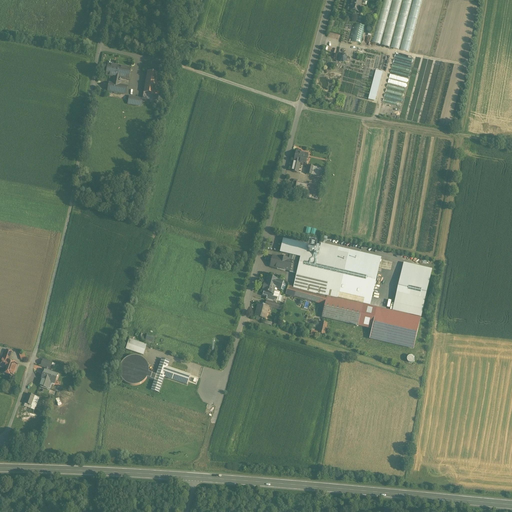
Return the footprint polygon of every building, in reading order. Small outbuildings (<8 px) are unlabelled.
[(352,0),(349,10),(357,12),(358,9),(359,9),(362,0),(361,0),(352,0)] [(391,0),(383,0),(372,43),(380,45),(391,0)] [(392,0),(381,45),(390,47),(401,0),(392,0)] [(403,0),(391,48),(399,50),(411,0),(403,0)] [(413,0),(401,50),(409,52),(422,0),(413,0)] [(365,27),(355,25),(350,42),(360,44),(365,27)] [(366,59),(370,60),(372,54),(376,55),(376,54),(378,55),(379,53),(368,50),(366,59)] [(342,54),(339,56),(338,59),(340,61),(343,62),(346,60),(346,57),(345,55),(342,54)] [(393,63),(384,102),(401,106),(405,86),(403,86),(403,82),(407,83),(413,58),(395,55),(393,63)] [(119,67),(108,65),(106,76),(114,78),(116,78),(119,67)] [(131,69),(119,67),(116,78),(120,79),(129,80),(131,69)] [(148,72),(144,93),(154,95),(156,82),(158,74),(151,72),(148,72)] [(154,95),(153,101),(157,102),(161,83),(156,82),(154,95)] [(113,84),(109,83),(107,92),(126,95),(128,87),(113,84)] [(154,95),(144,93),(143,99),(143,100),(153,101),(154,95)] [(143,99),(129,97),(128,104),(141,107),(143,100),(143,99)] [(308,155),(296,152),(294,162),(292,172),(298,173),(300,163),(306,164),(308,155)] [(306,174),(323,177),(324,168),(307,165),(306,174)] [(320,186),(296,179),(293,189),(317,195),(320,186)] [(315,239),(317,229),(307,227),(305,236),(315,239)] [(339,247),(286,235),(281,252),(274,251),(271,264),(298,270),(295,283),(289,282),(287,292),(327,302),(324,314),(410,334),(415,309),(346,292),(349,279),(359,281),(364,258),(338,252),(339,247)] [(265,279),(261,295),(279,300),(282,291),(287,292),(289,282),(285,281),(286,279),(282,278),(282,275),(269,272),(267,280),(265,279)] [(285,302),(279,300),(261,295),(257,312),(269,316),(272,304),(284,307),(285,302)] [(327,327),(328,323),(321,321),(318,333),(325,335),(326,329),(329,330),(330,327),(327,327)] [(149,341),(131,335),(128,345),(145,351),(149,341)] [(6,351),(3,360),(9,362),(12,353),(6,351)] [(149,373),(151,370),(151,365),(150,360),(147,356),(145,354),(138,351),(133,352),(130,353),(126,356),(123,361),(122,366),(123,372),(125,376),(130,379),(135,381),(140,380),(146,377),(149,373)] [(156,374),(150,372),(148,379),(154,382),(151,390),(159,393),(164,378),(187,386),(191,375),(169,367),(170,362),(161,359),(156,374)] [(17,365),(9,362),(3,360),(0,366),(0,368),(3,369),(1,373),(2,373),(3,374),(5,374),(12,377),(17,365)] [(43,360),(40,366),(48,369),(49,366),(51,366),(52,363),(43,360)] [(44,371),(41,379),(42,379),(39,386),(47,389),(48,388),(46,388),(48,382),(54,384),(57,375),(44,371)] [(34,396),(28,394),(24,403),(25,404),(30,406),(34,396)] [(39,398),(34,396),(30,406),(25,404),(24,407),(34,410),(35,408),(36,408),(39,398)]
